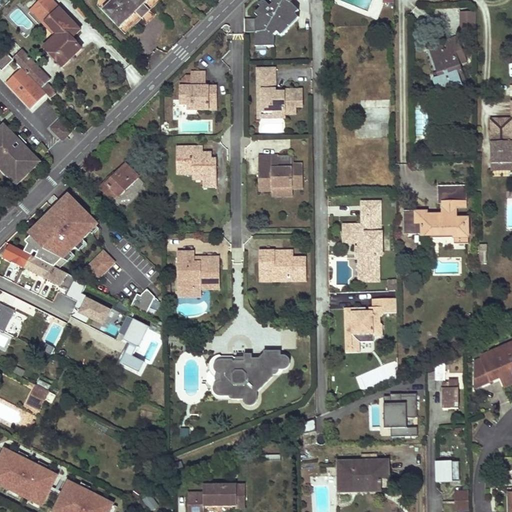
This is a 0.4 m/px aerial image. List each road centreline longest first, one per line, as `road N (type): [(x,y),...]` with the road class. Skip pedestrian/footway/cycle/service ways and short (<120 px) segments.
road 1 (residential): [(0,231),(235,0)]
road 2 (unknown): [(0,93),(70,162),(148,285)]
road 3 (unknown): [(0,282),(116,340)]
